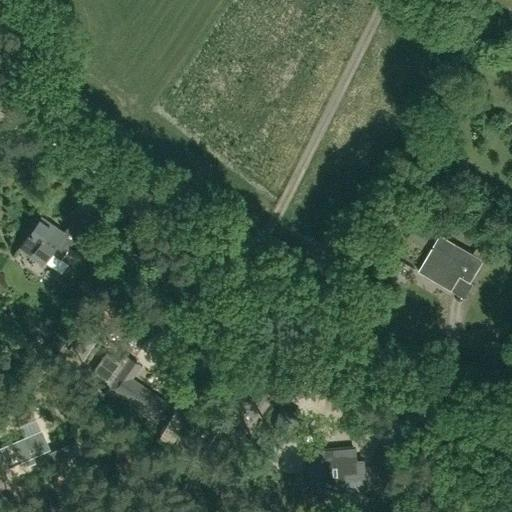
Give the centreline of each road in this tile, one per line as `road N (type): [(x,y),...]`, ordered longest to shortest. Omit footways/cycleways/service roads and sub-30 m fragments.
road 1 (unclassified): [(511,439),(239,277),(0,113)]
road 2 (unknown): [(396,0),(239,277)]
